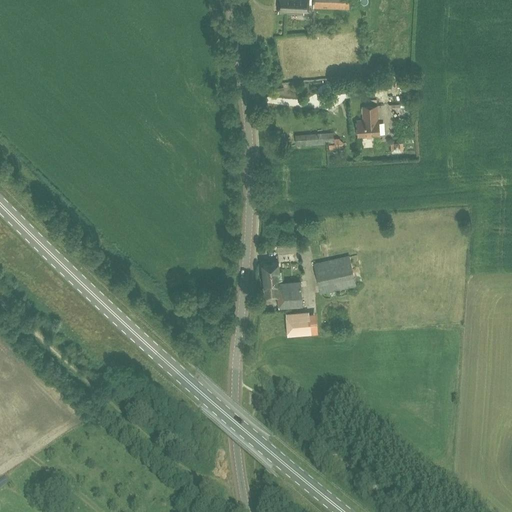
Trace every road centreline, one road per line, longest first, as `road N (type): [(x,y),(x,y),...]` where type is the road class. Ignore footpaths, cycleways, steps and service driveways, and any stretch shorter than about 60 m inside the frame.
road 1 (secondary): [(244,511),(234,373),(249,150),(229,0)]
road 2 (primary): [(345,511),(180,373),(0,203)]
road 3 (unknown): [(270,402),(419,511)]
